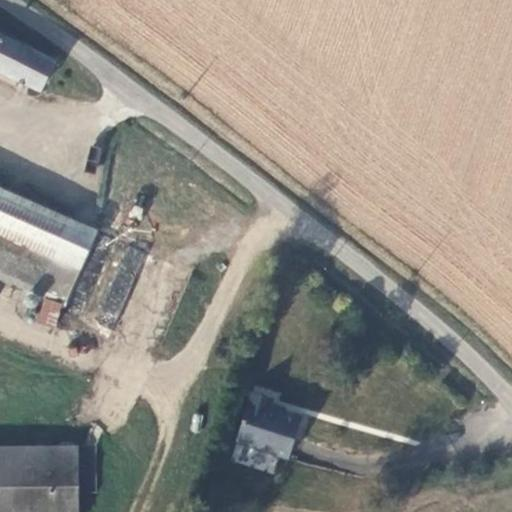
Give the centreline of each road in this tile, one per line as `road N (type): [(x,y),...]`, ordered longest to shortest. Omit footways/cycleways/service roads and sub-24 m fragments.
road 1 (unclassified): [(511,399),(463,339),(0,5)]
road 2 (unknown): [(0,118),(102,130),(132,101)]
